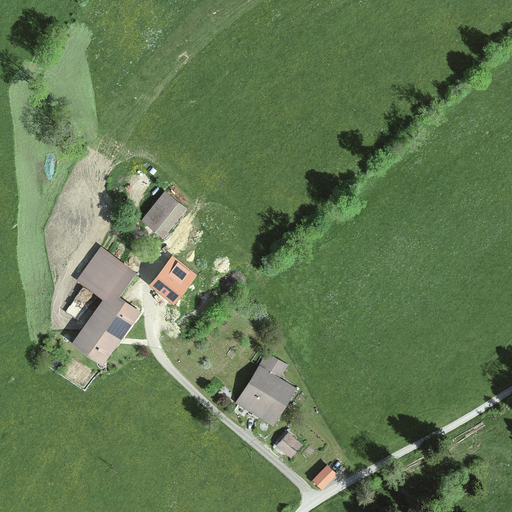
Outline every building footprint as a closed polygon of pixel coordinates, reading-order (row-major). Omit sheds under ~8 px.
[(163,191),(140,220),(163,238),(185,210),(163,191)] [(118,296),(135,273),(100,247),(76,279),(103,299),(71,342),(101,364),(140,313),(118,296)] [(170,255),(147,285),(174,305),(196,275),(170,255)] [(274,426),(297,388),(280,378),(285,368),(264,356),(259,365),(236,403),(274,426)] [(288,433),(277,445),(292,460),(304,448),(288,433)] [(323,470),(313,480),(321,488),(331,478),(323,470)]
